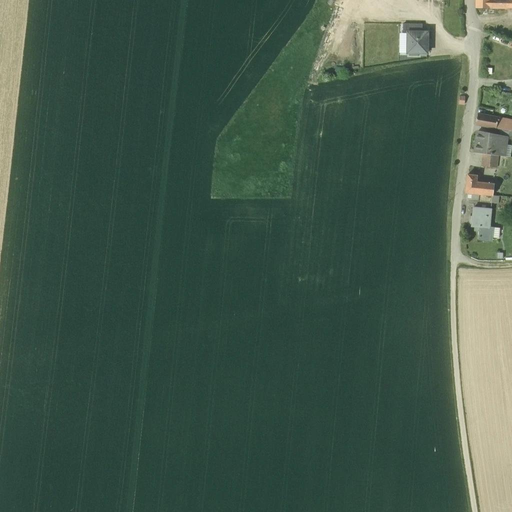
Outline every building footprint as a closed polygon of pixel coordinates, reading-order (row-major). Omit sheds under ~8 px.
[(475,0),(475,8),(490,8),(490,0),(475,0)] [(506,0),(490,0),(490,8),(506,9),(506,0)] [(422,25),(402,24),(402,34),(407,34),(407,32),(421,33),(422,25)] [(421,33),(407,32),(407,34),(407,53),(409,53),(410,55),(418,55),(418,53),(427,54),(427,33),(421,33)] [(498,119),(477,115),(475,125),(496,129),(498,119)] [(511,122),(498,119),(496,129),(511,131),(511,122)] [(494,136),(487,135),(487,134),(477,132),(474,153),(483,154),(497,156),(502,156),(505,137),(494,135),(494,136)] [(497,156),(483,154),(482,166),(496,168),(497,156)] [(493,184),(476,183),(476,176),(467,175),(465,193),(478,194),(492,196),(493,184)] [(478,194),(467,193),(466,201),(478,202),(478,194)] [(491,210),(473,208),(472,217),(469,216),(469,225),(471,225),(474,225),(474,230),(478,230),(478,238),(491,239),(492,228),(489,227),(491,210)]
